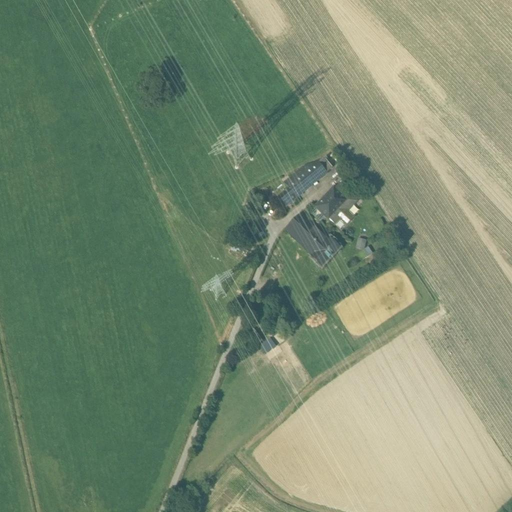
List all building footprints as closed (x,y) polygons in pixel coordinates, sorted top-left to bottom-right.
[(271,199),(282,213),(328,176),(317,162),(271,199)] [(340,183),(334,189),(348,203),(328,223),(340,235),(355,220),(349,214),(360,202),(340,183)] [(334,189),(314,209),(328,223),(348,203),(334,189)] [(341,251),(304,219),(287,238),(323,271),(341,251)] [(365,249),(366,239),(358,238),(357,248),(365,249)] [(369,247),(355,256),(359,262),(373,253),(369,247)] [(271,338),(260,346),(266,354),(277,347),(271,338)]
